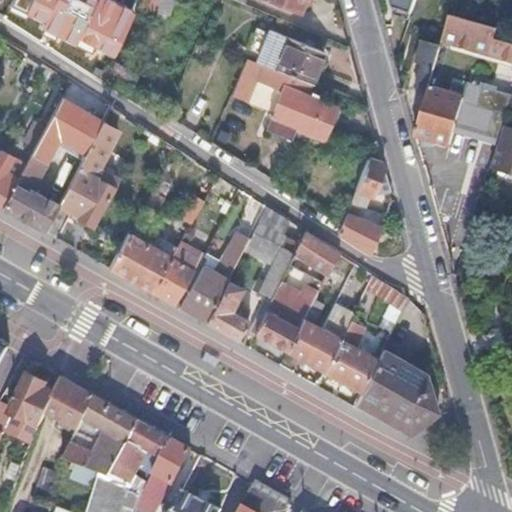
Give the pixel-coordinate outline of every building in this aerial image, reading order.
[(142,0),(139,7),(168,21),(176,4),(167,0),(142,0)] [(273,0),(302,11),(305,0),(273,0)] [(412,16),(417,0),(390,0),(393,10),(412,16)] [(470,2),(465,17),(486,23),(490,8),(470,2)] [(511,62),(511,35),(451,16),(443,41),(511,62)] [(270,33),(257,65),(312,86),(325,54),(289,39),(288,40),(270,33)] [(417,90),(428,93),(429,89),(441,48),(422,43),(417,62),(424,64),(417,90)] [(257,65),(246,60),(230,99),(247,105),(255,84),(281,94),(266,131),(291,142),(296,131),(308,99),(314,87),(312,86),(257,65)] [(111,71),(106,81),(125,92),(131,82),(111,71)] [(509,103),(511,97),(468,84),(464,99),(455,131),(497,145),(509,103)] [(429,89),(428,93),(416,136),(451,145),(455,131),(464,99),(429,89)] [(511,125),(510,131),(506,130),(494,168),(511,173),(511,94),(511,97),(509,103),(511,104),(511,125)] [(28,163),(5,208),(47,232),(59,206),(35,193),(65,137),(86,150),(100,121),(62,98),(48,125),(37,145),(28,163)] [(336,110),(308,99),(296,131),(323,142),(336,110)] [(25,139),(37,145),(48,125),(36,119),(25,139)] [(86,150),(59,206),(79,216),(78,219),(94,226),(116,181),(97,172),(102,160),(116,129),(100,121),(86,150)] [(376,141),(356,190),(368,193),(374,195),(376,195),(390,189),(376,141)] [(1,149),(0,149),(0,205),(5,208),(28,163),(1,149)] [(160,177),(143,208),(155,214),(164,197),(163,196),(170,182),(160,177)] [(368,193),(356,190),(350,206),(361,210),(368,193)] [(180,216),(190,222),(203,198),(197,195),(194,201),(190,198),(180,216)] [(347,214),(338,235),(371,255),(382,229),(347,214)] [(255,222),(248,238),(243,249),(286,269),(294,253),(299,241),(255,222)] [(304,230),(299,241),(294,253),(328,275),(339,253),(323,242),(304,230)] [(196,317),(206,323),(228,279),(243,249),(248,238),(236,232),(215,272),(202,265),(180,308),(196,317)] [(111,268),(154,293),(179,246),(156,233),(149,245),(130,234),(111,268)] [(179,246),(154,293),(167,300),(176,306),(206,253),(182,240),(179,246)] [(228,279),(206,323),(225,333),(239,341),(250,322),(234,312),(244,288),(228,279)] [(254,333),(288,351),(314,301),(299,293),(293,303),(280,296),(275,307),(272,306),(269,312),(267,311),(254,333)] [(314,301),(288,351),(306,361),(321,329),(319,327),(312,324),(321,304),(314,301)] [(488,332),(500,329),(504,328),(498,309),(500,301),(481,306),(488,332)] [(319,327),(321,329),(306,361),(325,372),(349,320),(353,312),(333,302),(319,327)] [(349,320),(325,372),(363,392),(379,359),(354,346),(361,328),(349,320)] [(506,350),(500,329),(488,332),(471,337),(480,369),(502,363),(499,352),(506,350)] [(0,363),(9,346),(0,341),(0,363)] [(383,350),(379,359),(363,392),(357,405),(399,427),(413,435),(422,428),(438,415),(428,376),(383,350)] [(13,408),(11,412),(13,413),(39,426),(46,413),(55,393),(45,388),(48,384),(29,374),(13,408)] [(82,418),(94,394),(62,376),(55,393),(46,413),(72,426),(69,432),(74,435),(82,418)] [(110,403),(94,394),(82,418),(99,427),(129,443),(140,420),(110,403)] [(0,401),(0,431),(4,434),(13,413),(11,412),(13,408),(0,401)] [(156,429),(140,420),(129,443),(112,478),(102,473),(98,487),(89,511),(116,511),(119,503),(132,507),(143,487),(172,438),(165,434),(156,429)] [(102,473),(112,478),(129,443),(99,427),(96,434),(101,437),(93,451),(72,441),(64,456),(72,459),(102,473)] [(184,444),(172,438),(143,487),(163,496),(171,481),(173,481),(190,448),(184,444)] [(98,487),(102,473),(72,459),(69,467),(73,469),(71,474),(98,487)] [(44,467),(33,496),(40,499),(48,502),(59,473),(44,467)] [(288,511),(292,505),(276,496),(266,490),(254,484),(238,511),(288,511)] [(183,488),(170,511),(219,511),(222,508),(183,488)]
